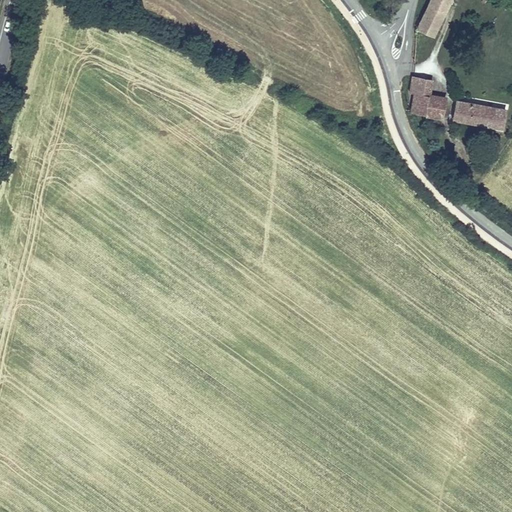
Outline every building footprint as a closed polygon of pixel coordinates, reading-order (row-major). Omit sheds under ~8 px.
[(429,0),(417,28),(434,36),(451,0),(429,0)] [(426,94),(429,79),(413,77),(410,92),(415,92),(426,94)] [(415,92),(412,111),(423,113),(426,94),(415,92)] [(442,97),(426,94),(423,113),(438,116),(442,97)] [(461,109),(462,101),(455,100),(454,108),(461,109)] [(451,119),(499,128),(503,109),(462,101),(461,109),(454,108),(451,119)]
